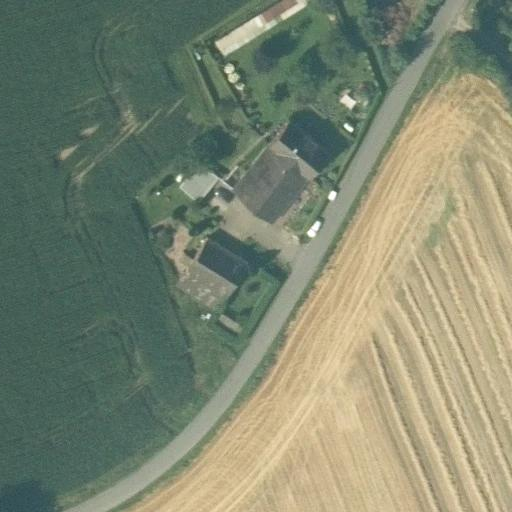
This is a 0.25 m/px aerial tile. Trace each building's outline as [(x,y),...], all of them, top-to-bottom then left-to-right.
[(279,0),(217,38),(226,52),(309,0),(279,0)] [(329,150),(289,117),(269,142),(308,175),(309,175),(316,167),(320,170),(327,161),(323,158),(329,150)] [(269,143),(233,188),(272,220),(308,175),(269,143)] [(199,160),(179,184),(198,200),(218,175),(199,160)] [(247,262),(206,236),(187,267),(201,276),(191,293),(217,309),(247,262)]
